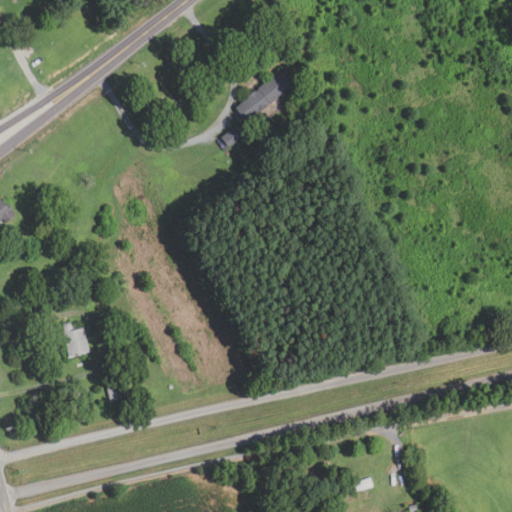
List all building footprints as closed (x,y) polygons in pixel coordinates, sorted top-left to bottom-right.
[(278,74),(235,108),(245,121),(288,87),(278,74)] [(240,124),(219,139),(226,148),(246,133),(240,124)] [(1,197),(0,197),(0,222),(5,218),(7,222),(16,216),(1,197)] [(95,278),(97,290),(76,294),(74,282),(95,278)] [(60,326),(67,358),(88,353),(82,329),(73,331),(71,324),(60,326)] [(106,389),(109,403),(124,399),(121,386),(106,389)] [(371,487),(343,495),(341,486),(368,478),(371,487)]
